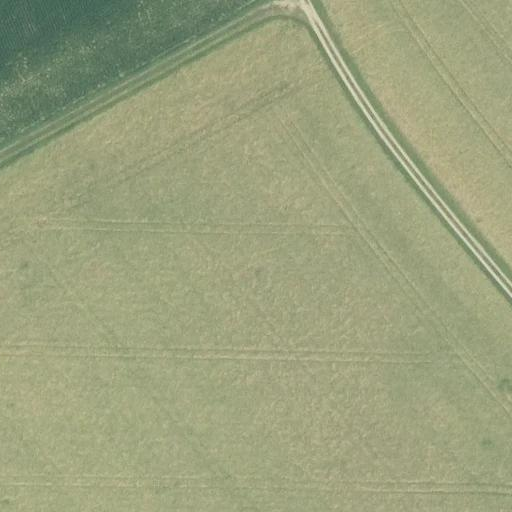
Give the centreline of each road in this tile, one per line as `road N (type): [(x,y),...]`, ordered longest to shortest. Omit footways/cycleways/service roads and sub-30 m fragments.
road 1 (track): [(511,290),(368,109),(303,0)]
road 2 (track): [(285,0),(0,159)]
